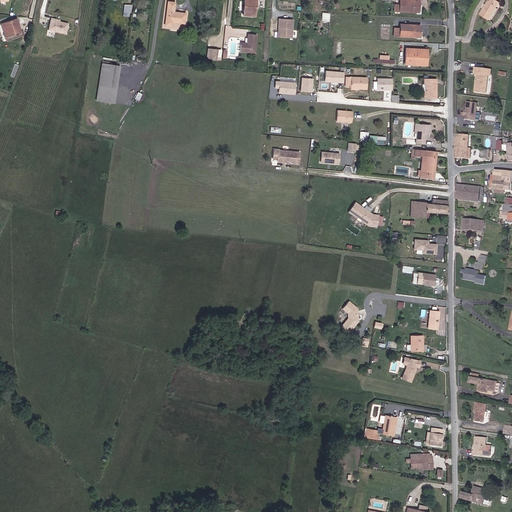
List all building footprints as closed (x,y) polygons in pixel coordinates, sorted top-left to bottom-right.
[(244,0),(244,2),(246,2),(245,10),(243,10),(243,15),(255,16),(256,0),(244,0)] [(394,4),(394,11),(420,12),(420,5),(419,5),(419,0),(415,0),(399,0),(400,4),(394,4)] [(489,0),(486,5),(484,9),(481,15),(489,20),(499,3),(493,0),(489,0)] [(172,26),(172,22),(184,23),(185,13),(173,12),(175,2),(168,1),(165,25),(172,26)] [(124,5),(123,12),(129,13),(131,13),(131,5),(124,5)] [(283,31),(283,37),(290,37),(291,29),(292,29),(293,19),(284,18),(283,31)] [(50,19),(47,29),(65,33),(67,23),(58,21),(50,19)] [(12,20),(4,23),(10,40),(21,36),(19,32),(18,33),(14,20),(12,21),(12,20)] [(418,30),(420,30),(420,25),(400,24),(400,28),(394,28),(393,36),(418,37),(418,30)] [(247,45),(240,45),(240,51),(255,53),(257,34),(248,34),(247,43),(247,45)] [(208,48),(207,56),(216,57),(217,49),(208,48)] [(406,48),(405,64),(426,65),(427,49),(406,48)] [(102,63),(96,100),(114,103),(120,66),(102,63)] [(476,92),(487,93),(489,75),(485,75),(486,69),(476,68),(476,74),(478,74),(476,92)] [(344,72),(326,71),(326,82),(343,83),(344,72)] [(367,77),(350,76),(350,87),(358,87),(358,88),(366,89),(367,77)] [(314,80),(302,78),(301,92),(313,93),(314,80)] [(437,93),(437,84),(437,78),(424,78),(424,84),(426,86),(426,91),(424,93),(424,98),(437,98),(437,93)] [(392,79),(378,79),(378,91),(392,91),(392,79)] [(296,83),(280,81),(279,93),(294,95),(296,83)] [(477,121),(479,103),(468,102),(466,119),(477,121)] [(351,112),(336,111),(335,121),(351,122),(351,112)] [(426,140),(426,136),(426,134),(430,135),(431,125),(418,124),(417,133),(417,144),(424,145),(425,140),(426,140)] [(370,134),(369,142),(384,144),(385,136),(370,134)] [(457,134),(455,147),(456,157),(468,158),(468,148),(469,135),(457,134)] [(354,143),(346,142),(345,151),(353,152),(354,143)] [(288,162),(296,163),(297,152),(277,149),(272,148),(271,158),(275,158),(275,160),(284,161),(285,161),(285,160),(287,160),(287,162),(288,162)] [(420,170),(420,177),(433,178),(436,152),(411,149),(411,157),(415,157),(415,156),(422,156),(420,170)] [(319,162),(336,163),(337,154),(320,152),(319,162)] [(511,184),(511,172),(495,171),(494,176),(492,176),(492,180),(495,181),(494,188),(504,190),(510,190),(511,185),(511,184)] [(479,202),(480,188),(458,185),(456,199),(479,202)] [(426,202),(418,201),(416,217),(425,218),(426,211),(448,214),(448,200),(432,199),(432,203),(426,203),(426,202)] [(418,201),(411,201),(410,216),(416,217),(418,201)] [(362,221),(369,227),(370,226),(378,226),(380,216),(374,215),(357,202),(350,212),(357,218),(358,217),(362,220),(362,221)] [(483,231),(484,221),(463,219),(462,229),(483,231)] [(436,253),(437,244),(428,243),(429,240),(415,239),(415,249),(423,250),(422,252),(436,253)] [(467,269),(466,271),(465,275),(464,280),(475,282),(475,284),(485,285),(486,277),(477,275),(477,271),(467,269)] [(435,285),(436,275),(423,273),(422,284),(435,285)] [(358,319),(358,312),(357,311),(357,310),(357,306),(349,299),(343,306),(348,311),(348,316),(345,319),(352,326),(358,319)] [(429,328),(438,329),(440,311),(430,310),(429,328)] [(426,345),(423,345),(423,335),(410,335),(411,344),(411,351),(426,351),(426,345)] [(413,369),(415,370),(416,367),(419,367),(421,361),(405,357),(403,363),(407,364),(406,368),(402,378),(411,381),(414,373),(412,371),(412,370),(413,369)] [(478,378),(470,377),(469,382),(479,384),(478,391),(487,393),(488,391),(495,392),(495,391),(499,392),(500,384),(496,384),(497,383),(478,378)] [(483,423),(486,405),(475,403),(474,412),(475,413),(474,421),(483,423)] [(396,416),(385,415),(384,424),(382,434),(392,435),(396,416)] [(369,433),(370,429),(365,428),(363,437),(376,439),(376,434),(369,433)] [(442,430),(431,428),(428,443),(440,445),(442,430)] [(475,438),(475,446),(475,448),(474,452),(473,452),(472,456),(490,457),(491,448),(485,447),(486,438),(475,438)] [(410,462),(410,468),(422,467),(429,467),(429,457),(430,457),(430,456),(430,453),(422,453),(422,457),(410,458),(406,458),(406,462),(410,462)] [(429,467),(422,467),(422,469),(432,469),(431,456),(430,456),(430,457),(429,457),(429,467)] [(486,497),(488,491),(474,487),(471,494),(462,492),(461,498),(489,506),(491,499),(486,497)]
